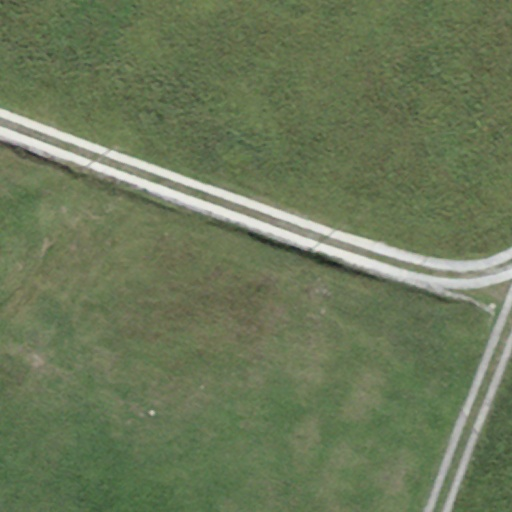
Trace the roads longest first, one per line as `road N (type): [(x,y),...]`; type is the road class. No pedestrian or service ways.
road 1 (track): [(511,261),(465,282),(375,259),(0,118)]
road 2 (track): [(444,511),(511,328)]
